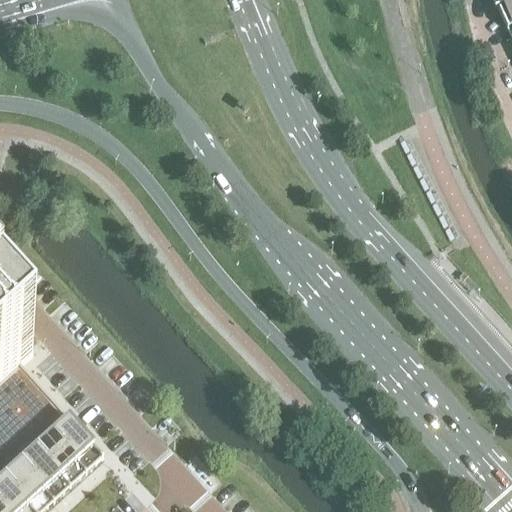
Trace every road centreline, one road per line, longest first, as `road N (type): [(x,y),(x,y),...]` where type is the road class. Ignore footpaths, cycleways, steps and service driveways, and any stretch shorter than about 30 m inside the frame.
road 1 (tertiary): [(141,47),(242,205),(511,507)]
road 2 (tertiary): [(511,391),(331,176),(295,115),(251,0)]
road 3 (residential): [(186,481),(0,280)]
road 4 (residential): [(511,121),(494,84),(474,0)]
